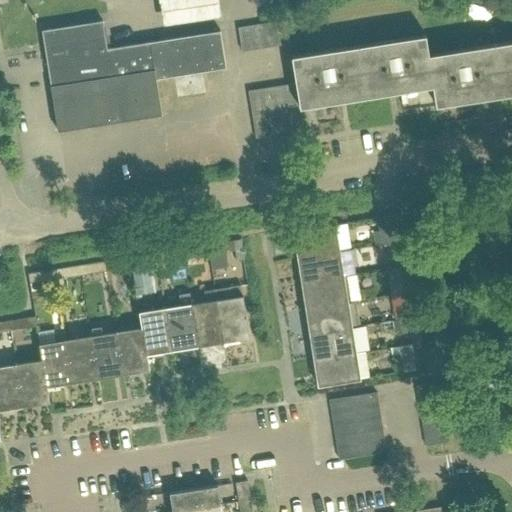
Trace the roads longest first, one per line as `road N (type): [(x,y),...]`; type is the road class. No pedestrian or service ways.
road 1 (residential): [(0,228),(322,183),(358,164),(511,142)]
road 2 (residential): [(65,506),(60,471),(268,438),(318,484),(511,462)]
road 3 (unknown): [(293,187),(313,389)]
